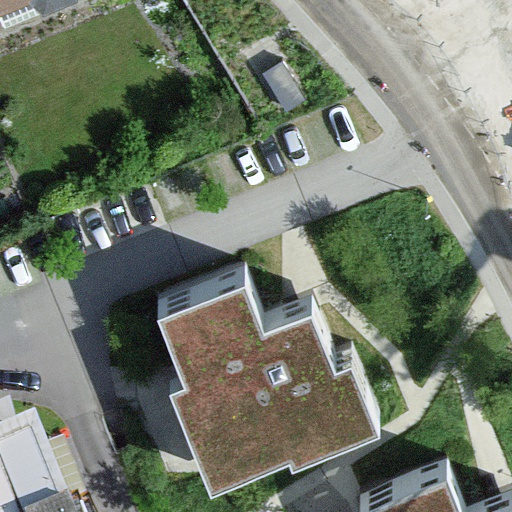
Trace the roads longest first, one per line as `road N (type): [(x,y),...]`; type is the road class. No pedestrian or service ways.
road 1 (residential): [(309,0),(466,169),(511,267)]
road 2 (residential): [(113,511),(33,311)]
